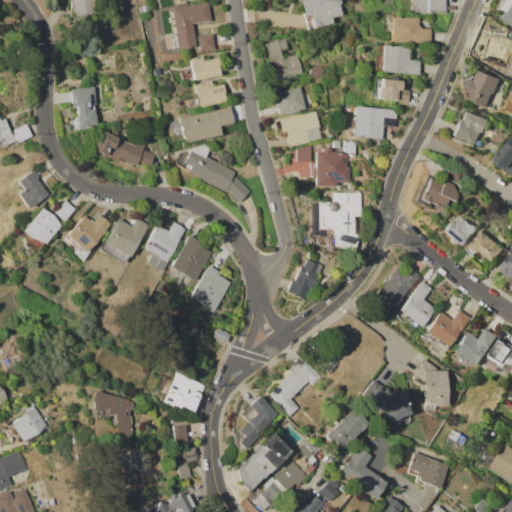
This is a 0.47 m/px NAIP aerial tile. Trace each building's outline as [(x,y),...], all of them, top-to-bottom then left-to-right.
[(71,0),(101,0),(102,3),(92,4),(94,14),(74,17),(71,0)] [(169,7),(208,0),(212,21),(191,24),(195,46),(177,49),(169,7)] [(298,0),(340,0),(341,4),(339,4),(341,16),(331,17),(332,23),(304,29),(298,0)] [(410,10),(410,0),(444,0),(443,13),(432,12),(432,14),(419,13),(419,11),(410,10)] [(507,0),(511,0),(511,24),(502,18),(507,11),(502,8),(507,0)] [(390,42),(392,16),(419,19),(418,28),(430,29),(428,45),(390,42)] [(197,36),(210,33),(213,49),(200,51),(197,36)] [(263,43),(276,40),(281,59),(287,57),(287,56),(295,54),(300,72),(273,79),(263,43)] [(379,71),(381,45),(409,47),(408,59),(417,60),(416,74),(379,71)] [(193,81),(188,58),(202,56),(203,61),(218,57),(219,64),(216,65),(218,76),(193,81)] [(478,69),(499,79),(493,92),(491,92),(485,107),(465,98),(467,93),(461,90),(466,77),(473,80),(478,69)] [(375,98),(376,86),(380,87),(380,79),(402,80),(402,90),(407,90),(406,101),(375,98)] [(193,85),(210,81),(211,86),(223,84),(224,93),(223,93),(224,102),(198,107),(193,85)] [(93,86),(95,102),(92,102),(95,125),(74,127),(73,117),(77,116),(76,106),(72,106),(70,89),(93,86)] [(273,92),(304,86),(308,107),(297,109),(297,111),(277,115),(273,92)] [(353,105),(395,109),(394,127),(381,125),(380,140),(350,137),(353,105)] [(177,118),(229,108),(232,123),(218,125),(220,134),(182,142),(177,118)] [(465,111),(487,120),(481,132),(479,131),(473,145),(451,136),(458,118),(462,120),(465,111)] [(278,120),(317,112),(319,126),(303,129),(305,141),(286,145),(284,133),(280,133),(278,120)] [(0,114),(1,114),(10,141),(0,144),(0,114)] [(17,141),(11,130),(24,123),(30,135),(17,141)] [(100,130),(134,145),(136,140),(143,143),(141,148),(153,154),(148,167),(136,162),(133,167),(117,160),(116,162),(104,156),(102,159),(90,154),(100,130)] [(511,176),(493,162),(511,135),(511,176)] [(344,140),(355,141),(355,155),(351,155),(344,149),(344,140)] [(288,162),(288,151),(297,150),(296,147),(310,146),(311,160),(288,162)] [(315,152),(322,152),(322,149),(329,149),(329,153),(344,153),(343,167),(348,167),(348,181),(333,180),(333,185),(318,185),(318,180),(314,180),(315,152)] [(190,150),(205,158),(206,156),(235,170),(224,191),(180,169),(190,150)] [(448,167),(460,173),(457,181),(444,175),(448,167)] [(17,181),(32,170),(37,177),(35,179),(46,194),(26,207),(18,195),(24,190),(17,181)] [(237,202),(225,190),(231,179),(234,176),(249,190),(237,202)] [(429,179),(442,185),(443,181),(459,188),(453,201),(447,198),(443,206),(428,199),(427,203),(420,200),(429,179)] [(329,193),(359,193),(359,215),(352,215),(352,233),(358,234),(352,247),(331,246),(331,231),(317,231),(317,204),(329,204),(329,193)] [(53,211),(64,199),(74,209),(63,221),(53,211)] [(22,229),(40,208),(52,215),(59,225),(40,246),(22,229)] [(77,246),(67,234),(85,218),(91,224),(92,223),(98,215),(109,224),(101,234),(90,245),(93,247),(82,261),(72,253),(77,246)] [(443,230),(450,222),(453,224),(456,220),(458,222),(463,217),(475,228),(461,245),(443,230)] [(104,242),(117,219),(130,226),(135,218),(147,225),(129,256),(104,242)] [(184,229),(160,270),(146,262),(151,253),(143,248),(156,225),(166,231),(172,222),(184,229)] [(480,231),(503,249),(494,261),(478,249),(476,252),(474,250),(471,254),(467,251),(470,247),(468,246),(480,231)] [(168,266),(186,235),(199,242),(197,245),(209,252),(193,280),(168,266)] [(309,250),(317,254),(314,259),(306,256),(309,250)] [(284,292),(290,279),(293,281),(301,263),(303,264),(306,258),(323,265),(306,302),(284,292)] [(511,278),(498,270),(504,261),(508,263),(511,260),(511,278)] [(207,265),(218,272),(217,274),(230,281),(212,311),(188,297),(207,265)] [(372,295),(396,266),(405,273),(410,268),(418,274),(389,309),(372,295)] [(419,281),(429,287),(421,299),(432,307),(419,325),(399,311),(419,281)] [(468,319),(447,346),(426,329),(440,312),(449,319),(457,310),(468,319)] [(198,327),(191,338),(183,333),(189,322),(198,327)] [(214,328),(228,334),(224,343),(210,336),(214,328)] [(495,336),(474,369),(452,356),(467,331),(478,338),(484,329),(495,336)] [(498,340),(511,347),(511,372),(507,369),(506,372),(497,367),(494,372),(483,366),(498,340)] [(322,361),(329,354),(339,365),(332,372),(322,361)] [(267,394),(304,359),(319,376),(311,384),(308,381),(289,399),(297,407),(287,416),(267,394)] [(445,370),(445,405),(432,405),(432,400),(422,400),(422,380),(414,374),(425,359),(439,369),(445,370)] [(172,371),(202,385),(190,411),(180,407),(179,408),(170,404),(169,407),(158,401),(172,371)] [(408,414),(397,416),(397,418),(388,420),(388,418),(361,396),(372,381),(392,395),(403,392),(408,414)] [(127,403),(132,402),(133,411),(129,412),(132,435),(115,437),(112,414),(110,414),(109,407),(94,410),(92,399),(94,391),(128,399),(127,403)] [(258,395),(276,415),(257,434),(258,435),(244,448),(237,441),(243,436),(238,430),(255,414),(247,405),(258,395)] [(21,441),(10,424),(22,413),(34,408),(45,425),(48,427),(44,432),(41,429),(38,433),(21,441)] [(365,423),(339,449),(325,436),(351,410),(365,423)] [(170,425),(183,423),(185,443),(171,444),(170,425)] [(271,433),(289,453),(272,469),(271,468),(247,490),(240,483),(241,482),(238,468),(245,461),(244,460),(261,444),(260,443),(271,433)] [(296,449),(301,444),(311,454),(306,459),(296,449)] [(504,444),(511,449),(511,482),(489,468),(504,444)] [(103,450),(150,445),(152,470),(135,472),(136,481),(123,482),(121,460),(104,462),(103,450)] [(357,447),(371,456),(363,467),(384,481),(373,498),(338,475),(357,447)] [(174,460),(181,458),(180,451),(192,448),(195,459),(186,462),(189,476),(179,478),(174,460)] [(0,457),(13,452),(15,456),(20,454),(25,468),(6,476),(10,485),(0,489),(0,457)] [(413,452),(447,465),(438,488),(417,480),(418,476),(415,475),(417,472),(407,468),(413,452)] [(291,460),(305,474),(287,491),(273,476),(291,460)] [(398,464),(405,468),(402,474),(395,470),(398,464)] [(257,495),(272,481),(283,492),(269,507),(257,495)] [(317,491),(326,482),(336,492),(327,501),(317,491)] [(24,511),(0,511),(0,494),(8,490),(12,498),(14,497),(12,493),(22,488),(32,508),(24,511)] [(152,510),(153,510),(155,502),(165,504),(166,504),(169,493),(173,495),(174,493),(184,495),(186,495),(192,508),(188,510),(187,511),(144,511),(146,508),(152,510)] [(294,511),(309,493),(321,502),(314,511),(315,511),(294,511)] [(376,511),(388,496),(402,506),(398,511),(376,511)] [(496,511),(511,511),(511,498),(510,497),(496,511)] [(481,498),(491,507),(486,511),(476,511),(472,508),(481,498)]
